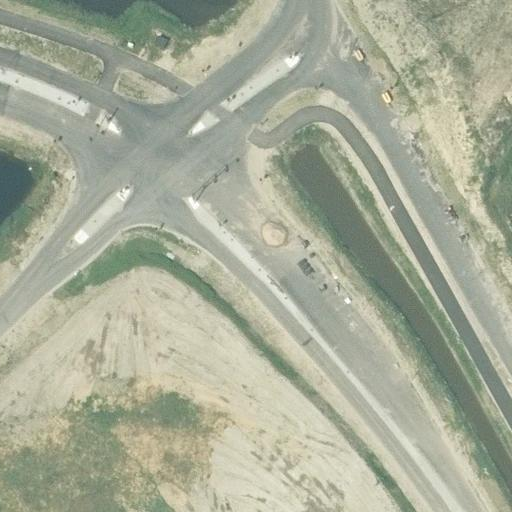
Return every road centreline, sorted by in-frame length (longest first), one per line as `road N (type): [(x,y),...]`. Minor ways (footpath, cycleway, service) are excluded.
road 1 (unclassified): [(474,511),(367,356),(194,162)]
road 2 (unclassified): [(159,189),(288,319),(444,511)]
road 3 (unclassified): [(345,47),(511,357)]
road 4 (unclassified): [(326,14),(159,136)]
road 5 (unclassified): [(194,162),(272,95),(345,47)]
road 6 (unclassified): [(159,136),(80,90),(0,59)]
road 7 (unclassified): [(0,106),(129,163)]
road 8 (unclassified): [(129,163),(70,226),(50,274)]
road 9 (unclassified): [(50,274),(159,189)]
